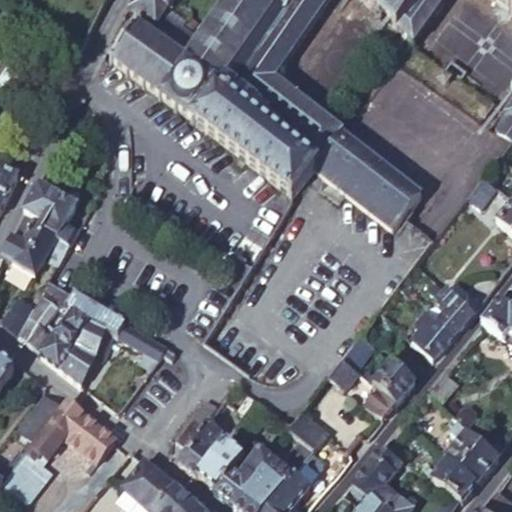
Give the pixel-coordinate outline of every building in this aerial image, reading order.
[(138,27),(110,66),(113,68),(114,67),(127,76),(125,78),(128,79),(130,78),(142,88),(142,89),(145,92),(146,90),(159,100),(158,101),(161,103),(163,102),(175,111),(174,113),(177,116),(179,114),(191,123),(191,125),(193,126),(221,89),(222,90),(224,88),(223,86),(234,72),(236,73),(239,69),(237,68),(248,53),(250,53),(253,49),(251,48),(262,33),(265,34),(268,31),(266,29),(276,15),(279,17),(281,14),(287,19),(288,17),(285,15),(295,0),(231,0),(228,5),(226,4),(223,8),(225,9),(214,24),(212,23),(209,27),(211,28),(199,43),(198,42),(197,43),(195,47),(196,48),(185,63),(172,54),(173,52),(170,50),(169,52),(156,42),(157,41),(154,38),(153,40),(140,30),(141,29),(139,27),(138,27)] [(150,0),(138,0),(129,13),(143,22),(139,27),(141,29),(140,30),(153,40),(154,38),(157,41),(156,42),(169,52),(170,50),(173,52),(172,54),(185,63),(196,48),(195,47),(197,43),(182,32),(165,20),(169,14),(150,0)] [(150,0),(169,14),(180,0),(150,0)] [(511,0),(423,0),(420,4),(415,0),(295,0),(285,15),(288,17),(287,19),(235,89),(258,107),(323,161),(342,137),(343,136),(275,81),(333,0),(358,0),(413,46),(416,47),(449,0),(493,0),(511,14),(511,106),(506,114),(510,118),(498,134),(511,144),(511,0)] [(186,26),(169,14),(165,20),(182,32),(186,26)] [(462,81),(466,75),(452,64),(448,71),(462,81)] [(196,126),(292,201),(315,174),(323,161),(258,107),(250,116),(221,92),(222,90),(221,89),(193,126),(194,127),(196,126)] [(342,137),(323,161),(334,169),(404,224),(411,215),(422,201),(342,137)] [(323,161),(315,174),(324,182),(334,169),(323,161)] [(511,178),(511,171),(501,163),(486,183),(497,193),(499,195),(511,178)] [(334,169),(324,182),(328,184),(347,200),(394,237),(397,233),(404,224),(334,169)] [(0,219),(18,182),(0,173),(0,219)] [(45,180),(23,223),(43,233),(42,236),(59,245),(60,242),(63,236),(64,236),(75,215),(83,199),(45,180)] [(497,193),(486,183),(484,183),(468,204),(469,205),(481,214),(497,193)] [(347,200),(328,184),(320,194),(339,209),(347,200)] [(511,238),(511,205),(495,224),(511,238)] [(60,242),(72,249),(87,221),(75,215),(64,236),(63,236),(60,242)] [(420,222),(411,215),(404,224),(397,233),(406,240),(420,222)] [(2,261),(3,262),(37,278),(47,260),(53,248),(68,256),(72,249),(60,242),(59,245),(42,236),(43,233),(23,223),(14,240),(13,240),(2,261)] [(53,248),(47,260),(61,268),(68,256),(53,248)] [(111,323),(97,315),(98,313),(91,309),(90,311),(51,287),(34,316),(19,342),(59,374),(87,335),(104,343),(107,336),(113,339),(118,342),(126,330),(123,329),(124,327),(119,324),(118,326),(112,322),(111,323)] [(473,320),(483,308),(471,296),(469,297),(459,287),(449,298),(473,320)] [(511,295),(503,306),(511,314),(511,295)] [(447,296),(439,305),(449,315),(437,328),(453,344),(473,320),(449,298),(447,296)] [(511,314),(503,306),(501,305),(482,329),(511,351),(511,352),(511,353),(511,314)] [(18,306),(3,329),(19,342),(34,316),(18,306)] [(434,366),(453,344),(437,328),(422,314),(418,319),(422,323),(416,330),(423,336),(413,348),(419,353),(420,352),(434,366)] [(155,347),(126,330),(118,342),(146,359),(148,360),(155,347)] [(87,335),(59,374),(82,391),(98,361),(104,363),(113,339),(107,336),(104,343),(87,335)] [(362,343),(360,342),(340,367),(352,376),(359,368),(361,368),(373,352),(362,343)] [(173,366),(177,360),(155,347),(148,360),(160,366),(164,360),(173,366)] [(153,375),(160,366),(148,360),(146,359),(140,368),(153,375)] [(0,396),(16,374),(0,362),(0,396)] [(397,411),(416,389),(391,365),(376,384),(368,377),(363,384),(377,396),(396,410),(397,411)] [(352,376),(340,367),(327,384),(329,386),(344,397),(357,380),(352,376)] [(359,368),(352,376),(357,380),(363,384),(368,377),(370,376),(359,368)] [(459,388),(448,377),(431,397),(442,408),(459,388)] [(383,426),(396,410),(377,396),(365,412),(383,426)] [(35,448),(61,414),(46,402),(19,435),(35,448)] [(101,431),(68,405),(61,414),(35,448),(13,478),(12,478),(16,481),(31,461),(35,464),(40,457),(46,462),(47,463),(72,432),(89,446),(101,431)] [(237,433),(247,440),(250,442),(270,416),(257,405),(237,433)] [(209,427),(218,414),(207,406),(192,426),(203,434),(209,427)] [(467,411),(457,422),(468,433),(478,422),(478,416),(473,412),(467,411)] [(302,418),(291,432),(295,436),(292,439),(300,447),(313,457),(313,458),(329,440),(304,419),(302,418)] [(501,464),(499,462),(489,452),(468,433),(457,422),(456,421),(451,426),(457,432),(453,435),(462,444),(446,462),(447,463),(480,488),(481,489),(501,464)] [(177,447),(187,455),(203,434),(192,426),(177,447)] [(187,455),(178,467),(197,483),(198,481),(225,448),(231,440),(223,434),(221,437),(209,427),(203,434),(187,455)] [(268,511),(313,457),(300,447),(280,472),(271,465),(246,499),(236,511),(268,511)] [(198,481),(216,496),(242,467),(245,463),(235,456),(225,448),(198,481)] [(499,462),(505,453),(501,448),(495,448),(494,448),(489,452),(499,462)] [(412,461),(398,450),(391,459),(406,469),(412,461)] [(406,469),(391,459),(382,453),(354,487),(383,511),(384,511),(395,499),(386,489),(406,469)] [(215,498),(231,511),(236,511),(246,499),(271,465),(259,456),(248,471),(242,467),(216,496),(215,498)] [(41,469),(46,462),(40,457),(35,464),(41,469)] [(294,511),(295,511),(310,494),(308,492),(324,472),(324,467),(313,459),(313,458),(313,457),(268,511),(294,511)] [(480,488),(447,463),(432,484),(451,498),(463,507),(465,509),(480,488)] [(144,466),(143,466),(121,493),(138,507),(143,511),(154,511),(175,491),(144,466)] [(383,511),(354,487),(351,491),(368,505),(362,511),(383,511)] [(198,511),(175,491),(154,511),(198,511)] [(459,511),(463,507),(451,498),(441,511),(459,511)] [(413,511),(395,499),(384,511),(413,511)] [(511,511),(511,509),(499,499),(490,511),(511,511)]
